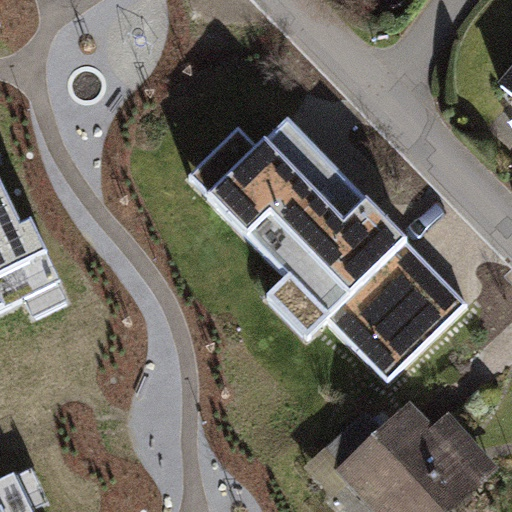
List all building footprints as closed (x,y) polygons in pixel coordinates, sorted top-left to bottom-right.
[(214,72),(266,39),(240,0),(238,0),(189,31),(214,72)] [(511,74),(501,87),(511,96),(511,74)] [(388,385),(469,307),(288,123),(258,152),(239,132),(189,181),(286,281),(267,300),(308,341),(327,323),(388,385)] [(23,230),(0,183),(0,313),(59,285),(30,227),(23,230)] [(408,412),(345,470),(383,511),(448,511),(476,487),(453,461),(471,445),(449,421),(431,438),(408,412)] [(30,511),(14,477),(0,483),(0,511),(30,511)]
